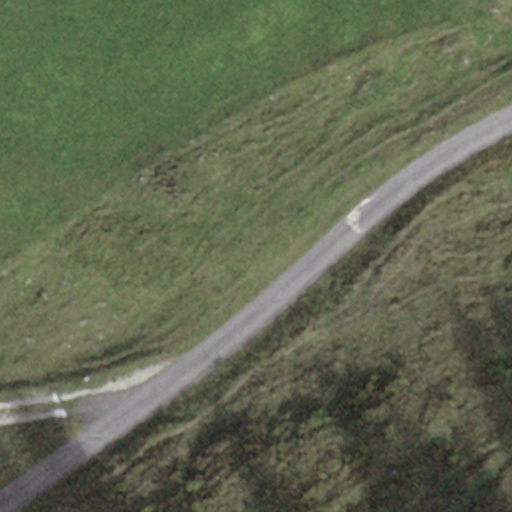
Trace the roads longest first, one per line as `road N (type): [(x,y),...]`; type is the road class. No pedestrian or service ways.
road 1 (track): [(511,141),(445,169),(2,511)]
road 2 (track): [(0,416),(152,401)]
